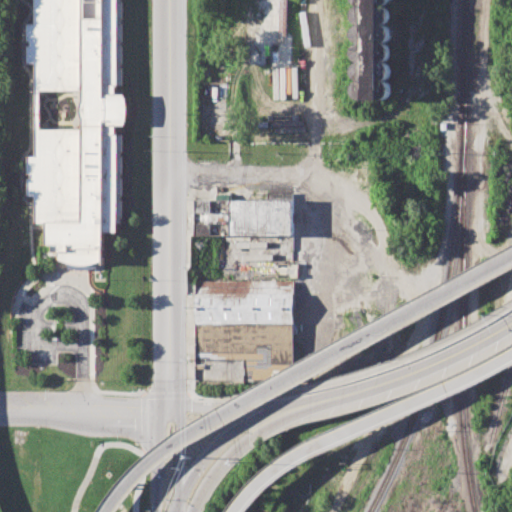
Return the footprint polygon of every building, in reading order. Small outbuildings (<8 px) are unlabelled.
[(32,0),(33,23),(24,23),(25,63),(30,63),(31,195),(33,195),(33,221),(44,221),(45,243),(51,242),(51,252),(57,251),(57,261),(66,261),(66,268),(103,267),(103,232),(117,232),(117,218),(122,218),(121,1),(117,1),(117,0),(32,0)] [(360,99),(354,92),(354,0),(392,0),(392,93),(387,100),(360,99)] [(231,200),(294,200),(294,249),(231,248),(231,200)] [(195,280),(294,280),(294,384),(195,384),(195,280)] [(337,482),(342,471),(337,468),(331,480),(337,482)]
